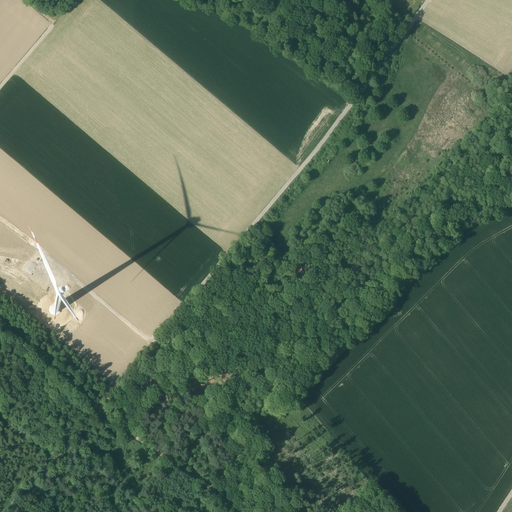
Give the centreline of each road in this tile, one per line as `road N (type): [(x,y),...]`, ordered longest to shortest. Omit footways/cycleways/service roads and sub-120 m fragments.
road 1 (track): [(428,0),(312,153),(9,511)]
road 2 (track): [(511,205),(456,237),(205,486)]
road 3 (track): [(241,511),(96,409),(0,327)]
road 4 (track): [(153,342),(0,222)]
road 5 (track): [(351,101),(237,22)]
